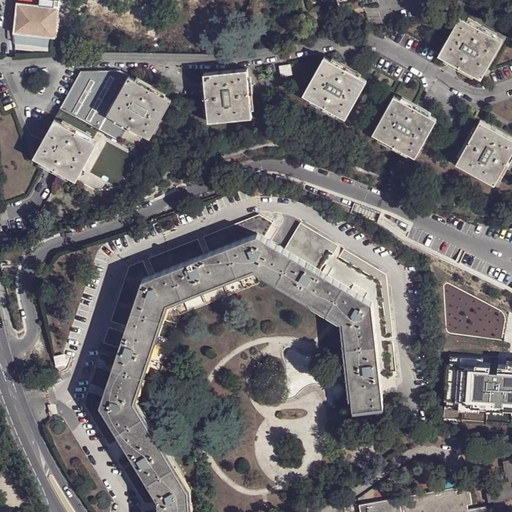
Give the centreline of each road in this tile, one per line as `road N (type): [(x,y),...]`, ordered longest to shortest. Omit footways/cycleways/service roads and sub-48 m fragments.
road 1 (tertiary): [(80,511),(39,439),(0,325)]
road 2 (tertiary): [(0,376),(60,511)]
